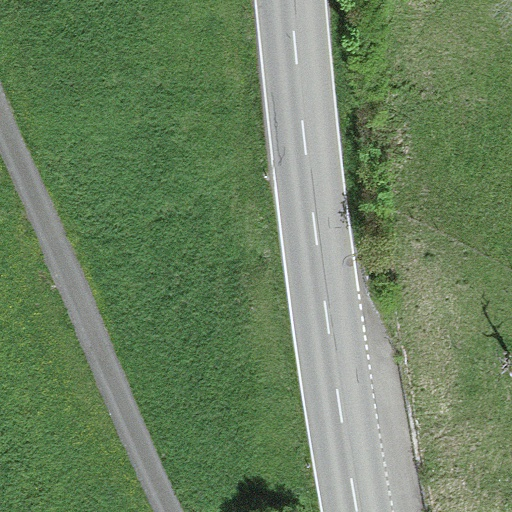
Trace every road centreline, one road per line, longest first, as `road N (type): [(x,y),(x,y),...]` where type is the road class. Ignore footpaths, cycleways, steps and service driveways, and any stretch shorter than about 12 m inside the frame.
road 1 (primary): [(289,0),(317,284),(358,511)]
road 2 (track): [(0,112),(169,511)]
